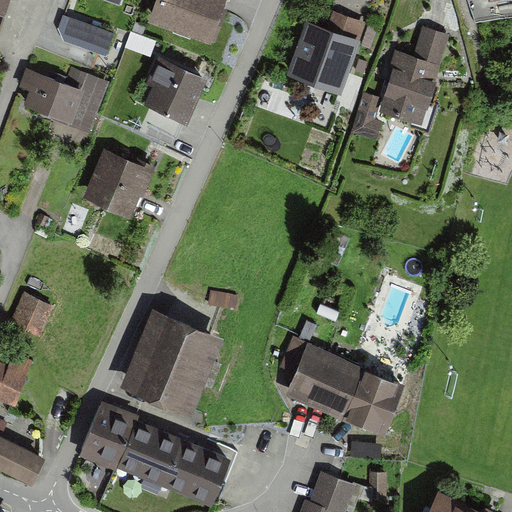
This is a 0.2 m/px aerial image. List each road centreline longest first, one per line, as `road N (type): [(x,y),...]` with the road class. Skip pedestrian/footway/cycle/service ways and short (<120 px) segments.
road 1 (residential): [(273,0),(49,505)]
road 2 (residential): [(0,118),(44,0)]
